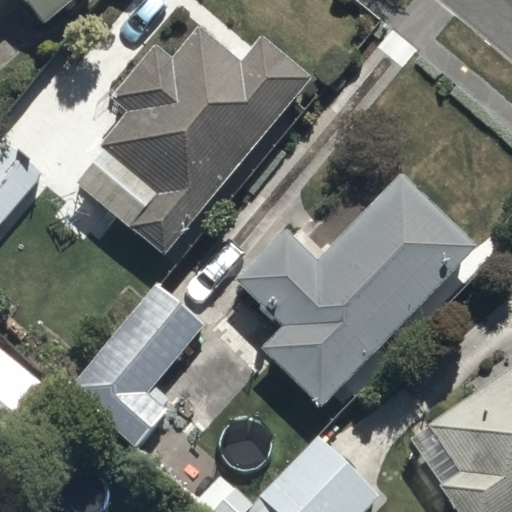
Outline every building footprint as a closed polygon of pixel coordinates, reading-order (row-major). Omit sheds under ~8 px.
[(29,0),(46,20),(71,0),(29,0)] [(132,107),(75,179),(166,252),(310,74),(260,34),(240,58),(196,23),(171,53),(154,39),(112,91),(132,107)] [(286,318),(262,342),(324,404),(480,247),(401,168),(316,254),(285,222),(238,269),(286,318)] [(205,323),(154,278),(62,383),(134,447),(169,407),(148,388),(205,323)] [(0,345),(0,451),(4,455),(56,390),(0,345)] [(511,363),(408,436),(460,511),(506,511),(511,508),(511,363)] [(318,433),(254,497),(269,511),(371,511),(384,499),(318,433)]
